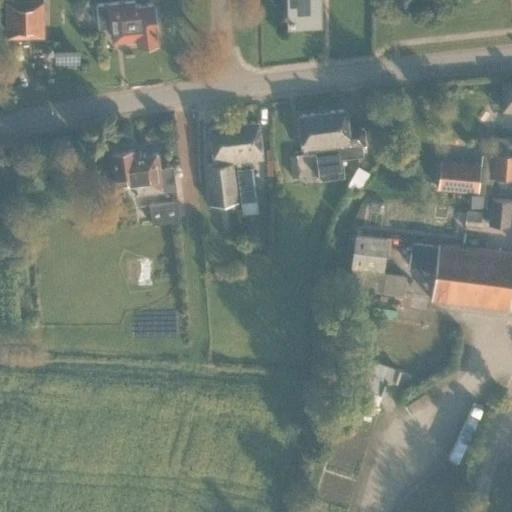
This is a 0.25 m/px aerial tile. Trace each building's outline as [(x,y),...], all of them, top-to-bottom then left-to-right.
[(44,35),(44,0),(5,0),(6,36),(44,35)] [(154,16),(156,12),(156,6),(152,3),(151,0),(144,0),(133,1),(133,0),(110,0),(96,2),(98,24),(110,23),(112,38),(135,35),(136,41),(156,39),(154,16)] [(288,14),(288,17),(291,17),(291,24),(306,24),(306,17),(320,17),(320,0),(282,0),(283,14),(288,14)] [(511,81),(503,81),(504,108),(511,108),(511,81)] [(320,176),(336,174),(344,173),(342,157),(363,154),(362,143),(366,143),(364,125),(349,127),(346,107),(299,113),(304,151),(317,150),(320,176)] [(257,119),(233,122),(237,161),(240,161),(240,167),(237,167),(241,193),(255,191),(250,159),(262,158),(257,119)] [(231,162),(237,161),(233,122),(209,125),(214,163),(205,164),(210,203),(236,199),(231,162)] [(136,191),(175,185),(172,163),(159,165),(157,150),(131,154),(130,147),(111,150),(114,168),(103,170),(105,188),(118,186),(118,190),(135,187),(136,191)] [(294,153),(298,175),(311,173),(308,151),(294,153)] [(511,175),(511,152),(492,152),(492,175),(511,175)] [(438,187),(478,190),(481,161),(440,157),(438,187)] [(367,173),(356,167),(346,183),(356,190),(367,173)] [(486,206),(487,192),(470,191),(469,205),(486,206)] [(510,224),(511,202),(511,198),(492,196),(489,222),(510,224)] [(177,197),(149,201),(152,221),(180,217),(177,197)] [(482,209),(466,208),(465,222),(481,224),(482,209)] [(241,229),(253,228),(252,217),(240,218),(241,229)] [(349,286),(404,293),(406,273),(384,270),(388,235),(356,231),(349,286)] [(511,251),(437,242),(437,244),(411,240),(408,265),(434,268),(430,298),(509,308),(511,287),(511,251)] [(381,375),(386,362),(363,354),(358,367),(381,375)]
